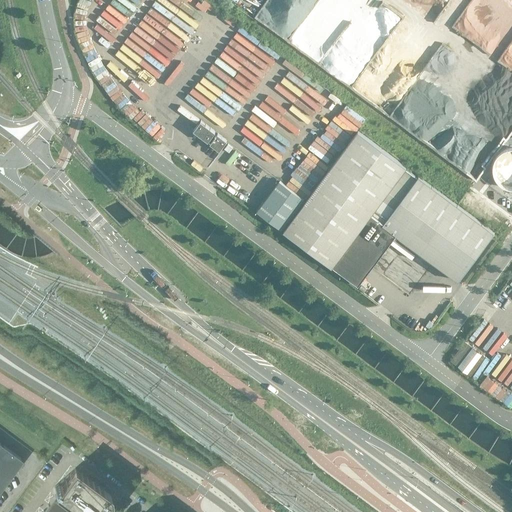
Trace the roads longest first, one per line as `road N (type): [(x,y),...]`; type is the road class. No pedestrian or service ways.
road 1 (secondary): [(12,186),(432,511)]
road 2 (unclassified): [(426,361),(80,103),(60,96)]
road 3 (secondary): [(271,375),(165,289),(23,147)]
road 4 (tertiary): [(250,511),(200,472),(0,349)]
road 5 (tertiary): [(0,363),(230,511)]
road 6 (secondary): [(476,511),(271,375)]
road 7 (secondary): [(454,511),(271,375)]
road 8 (unclassified): [(511,245),(426,361)]
